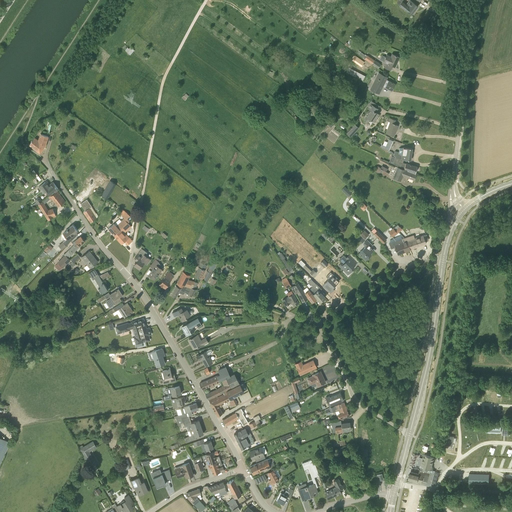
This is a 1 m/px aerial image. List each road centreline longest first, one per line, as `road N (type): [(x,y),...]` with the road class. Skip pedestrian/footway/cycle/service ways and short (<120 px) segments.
road 1 (residential): [(409,434),(358,401),(321,320),(421,263),(443,261)]
road 2 (track): [(206,0),(164,77),(134,241)]
road 3 (residential): [(243,469),(127,275)]
road 4 (tertiary): [(464,209),(453,183),(479,0)]
road 5 (secondary): [(409,434),(443,261)]
road 6 (residential): [(127,275),(45,158)]
